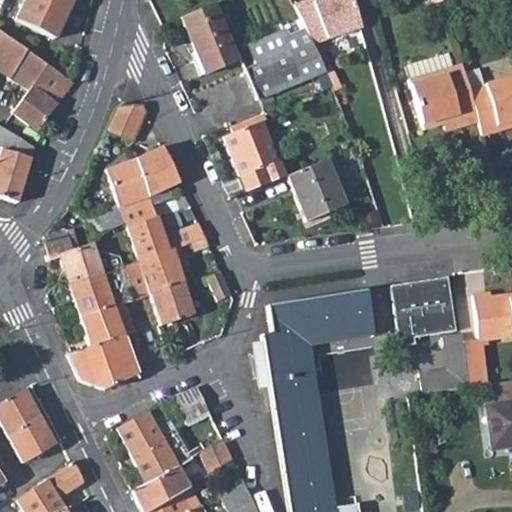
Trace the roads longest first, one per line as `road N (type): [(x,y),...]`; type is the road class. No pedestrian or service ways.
road 1 (residential): [(239,269),(511,224)]
road 2 (residential): [(115,29),(146,68),(239,269)]
road 3 (tertiary): [(115,29),(78,147),(0,264)]
road 4 (residential): [(239,269),(249,295),(239,340),(74,423)]
road 5 (residential): [(74,423),(0,279)]
